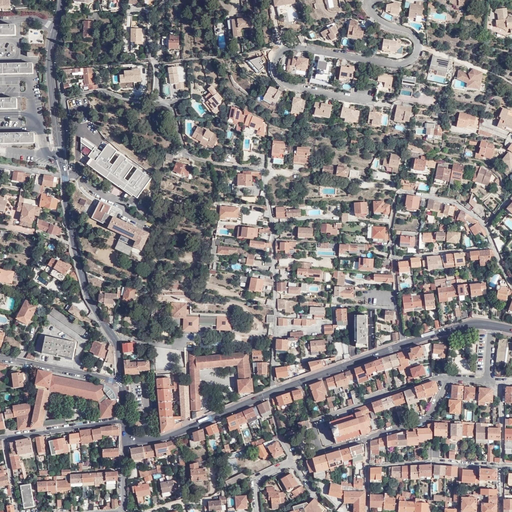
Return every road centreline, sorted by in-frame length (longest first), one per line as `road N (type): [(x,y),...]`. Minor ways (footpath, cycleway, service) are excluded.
road 1 (residential): [(274,391),(266,171),(221,164)]
road 2 (residential): [(61,159),(63,97),(93,91),(168,104),(186,156)]
road 3 (secondary): [(121,381),(115,339),(83,282),(64,173)]
road 4 (residential): [(394,190),(456,203),(481,221),(511,286)]
road 5 (secondary): [(61,159),(50,60),(60,0)]
road 6 (secondary): [(125,438),(171,435),(267,394)]
road 7 (residential): [(267,394),(278,439),(293,461),(253,481),(255,511)]
road 8 (residential): [(312,421),(446,378)]
road 9 (residential): [(500,465),(366,466)]
road 10 (tertiary): [(121,381),(0,356)]
road 11 (tertiary): [(2,436),(124,419)]
